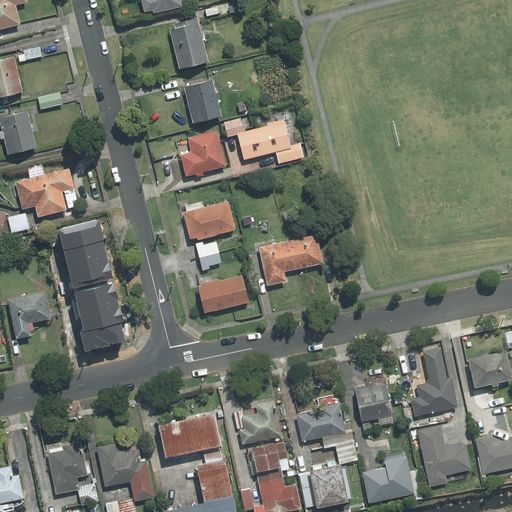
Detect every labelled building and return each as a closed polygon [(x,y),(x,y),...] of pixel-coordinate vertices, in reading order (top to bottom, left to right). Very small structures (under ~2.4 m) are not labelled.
[(0,0),(0,28),(24,22),(19,4),(30,2),(29,0),(0,0)] [(142,0),(146,12),(155,10),(156,12),(185,5),(183,0),(142,0)] [(238,0),(237,0),(215,5),(219,23),(242,17),(238,0)] [(212,60),(200,16),(169,24),(181,69),(212,60)] [(17,55),(0,59),(0,95),(26,89),(17,55)] [(225,114),(215,78),(186,86),(196,122),(225,114)] [(64,92),(38,97),(40,109),(66,104),(64,92)] [(40,146),(31,109),(1,117),(11,154),(40,146)] [(229,136),(241,133),(247,158),(279,151),(282,163),(307,157),(304,143),(294,145),(288,119),(252,128),(249,115),(226,121),(229,136)] [(194,150),(182,153),(187,175),(229,165),(220,129),(191,136),(194,150)] [(31,170),(32,177),(17,180),(24,209),(39,205),(41,215),(81,206),(72,167),(47,173),(45,167),(31,170)] [(193,236),(199,239),(239,229),(231,199),(186,211),(193,236)] [(0,235),(4,237),(10,209),(0,207),(0,235)] [(28,212),(9,217),(13,231),(32,225),(28,212)] [(325,262),(319,233),(262,245),(270,283),(288,280),(286,269),(325,262)] [(219,240),(200,245),(206,269),(212,268),(211,266),(225,262),(219,240)] [(242,274),(198,284),(205,312),(249,301),(242,274)] [(102,279),(72,285),(80,324),(110,318),(102,279)] [(36,322),(54,318),(48,288),(11,296),(20,338),(39,334),(36,322)] [(511,364),(509,348),(470,356),(476,384),(494,380),(494,383),(501,382),(501,379),(511,376),(511,364)] [(454,376),(418,383),(420,394),(412,396),(416,414),(460,405),(454,376)] [(388,381),(357,387),(363,419),(395,413),(393,396),(388,381)] [(244,414),(247,426),(241,427),(245,442),(284,434),(276,397),(258,402),(260,411),(244,414)] [(304,439),(348,430),(342,400),(323,405),(324,409),(299,414),(304,439)] [(223,455),(221,443),(225,442),(219,408),(162,420),(168,453),(205,446),(207,459),(200,460),(208,498),(169,506),(170,511),(241,511),(229,454),(223,455)] [(473,468),(467,438),(447,443),(443,424),(419,429),(432,485),(449,481),(447,473),(473,468)] [(511,466),(511,433),(510,434),(511,438),(495,441),(493,433),(477,436),(485,472),(511,466)] [(299,482),(288,484),(282,458),(289,456),(286,440),(253,447),(266,511),(276,511),(304,506),(299,482)] [(119,449),(118,441),(97,445),(106,485),(133,479),(137,498),(156,494),(148,457),(140,458),(137,445),(119,449)] [(97,481),(81,484),(79,475),(94,473),(92,463),(88,464),(84,444),(69,447),(70,451),(52,454),(59,491),(80,487),(83,504),(101,501),(97,481)] [(371,502),(417,492),(408,454),(386,458),(388,465),(364,470),(371,502)] [(344,460),(312,467),(320,505),(352,498),(344,460)] [(0,501),(26,496),(21,472),(16,473),(14,463),(0,465),(0,473),(0,476),(0,475),(0,501)] [(137,511),(135,497),(108,502),(109,511),(137,511)]
